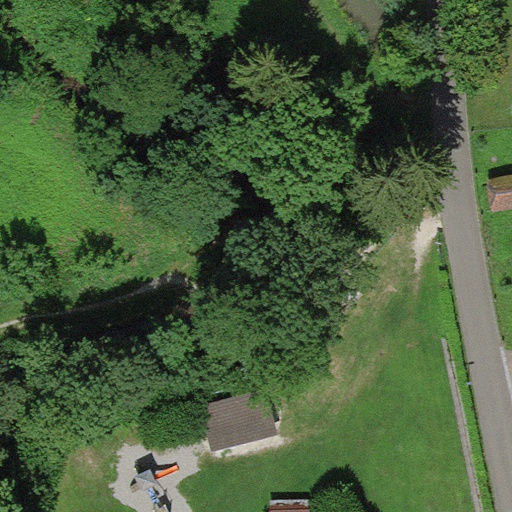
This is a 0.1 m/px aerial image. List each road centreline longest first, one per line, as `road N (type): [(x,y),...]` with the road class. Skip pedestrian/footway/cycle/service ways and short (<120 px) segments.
road 1 (residential): [(510,511),(454,229)]
road 2 (residential): [(436,0),(454,229)]
